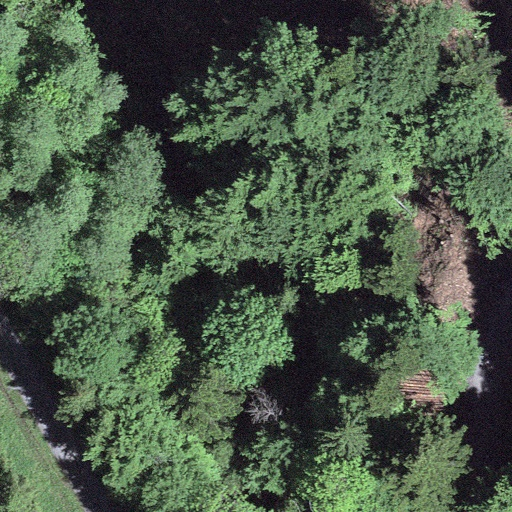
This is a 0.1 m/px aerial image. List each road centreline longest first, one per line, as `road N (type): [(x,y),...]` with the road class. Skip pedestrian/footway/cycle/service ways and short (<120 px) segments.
road 1 (track): [(485,511),(486,357),(511,298)]
road 2 (track): [(0,334),(104,511)]
